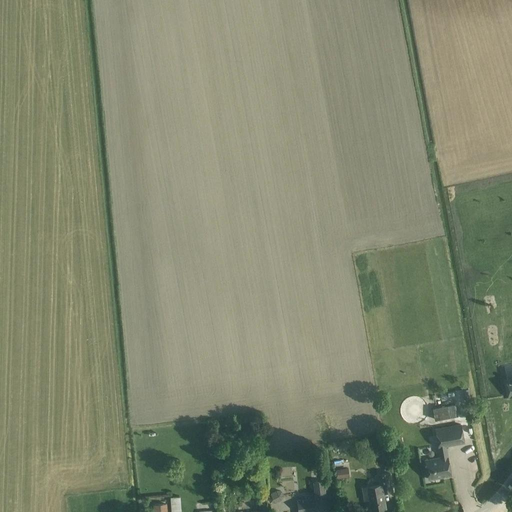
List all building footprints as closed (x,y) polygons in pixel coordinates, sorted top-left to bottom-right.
[(433,408),(435,420),(458,416),(456,404),(433,408)] [(244,427),(253,433),(258,425),(250,419),(244,427)] [(429,479),(429,477),(442,475),(443,477),(451,475),(447,457),(448,457),(446,445),(464,442),(460,423),(436,428),(438,443),(437,444),(439,456),(425,459),(429,479)] [(311,457),(314,474),(322,473),(319,456),(311,457)] [(381,485),(363,488),(364,495),(369,494),(372,510),(385,507),(382,492),(392,490),(389,473),(379,474),(381,485)] [(324,480),(313,482),(314,491),(315,499),(326,498),(325,489),(324,480)] [(271,493),(267,498),(270,503),(275,503),(281,500),(284,495),(282,490),(276,490),(271,493)] [(181,511),(181,496),(170,497),(171,511),(181,511)] [(296,511),(306,511),(307,511),(314,511),(312,498),(297,500),(298,511),(297,511),(296,511)] [(167,511),(167,503),(154,504),(154,511),(167,511)]
